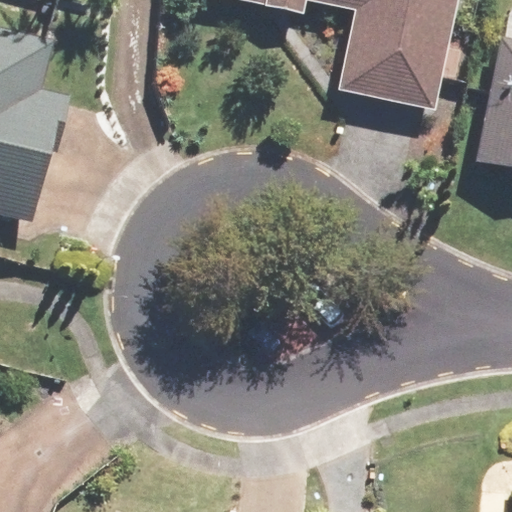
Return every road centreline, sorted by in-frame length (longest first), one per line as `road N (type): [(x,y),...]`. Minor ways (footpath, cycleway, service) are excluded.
road 1 (residential): [(467,333),(353,345),(245,375),(163,343),(133,280),(162,220),(219,186),(331,204)]
road 2 (residential): [(331,204),(467,333)]
